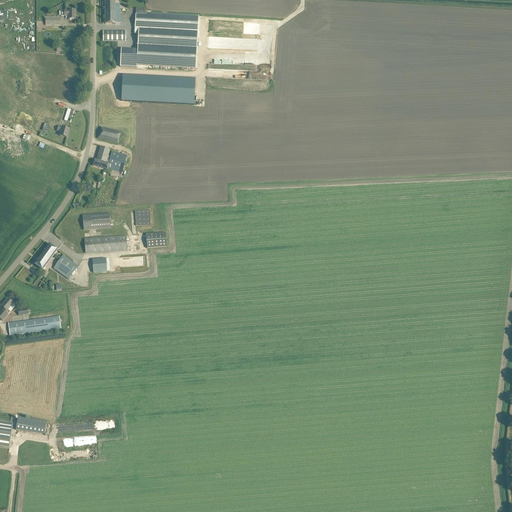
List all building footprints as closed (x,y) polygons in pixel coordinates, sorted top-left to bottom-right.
[(105,0),(105,24),(121,24),(121,8),(115,8),(115,0),(105,0)] [(146,9),(136,9),(135,34),(139,34),(138,43),(197,47),(197,38),(199,16),(145,13),(146,9)] [(70,11),(61,11),(61,16),(69,16),(69,20),(75,20),(75,11),(70,11)] [(45,19),(45,26),(61,25),(61,17),(44,17),(44,19),(45,19)] [(233,32),(249,33),(249,23),(231,22),(231,29),(234,29),(233,32)] [(103,31),(103,42),(126,41),(126,31),(103,31)] [(258,50),(259,38),(209,36),(208,48),(258,50)] [(137,65),(196,68),(197,47),(138,43),(138,50),(137,65)] [(0,76),(56,95),(61,83),(38,75),(44,59),(33,56),(29,70),(0,60),(0,76)] [(48,73),(62,78),(67,63),(53,58),(48,73)] [(123,76),(122,101),(194,105),(195,79),(123,76)] [(0,83),(0,116),(43,131),(46,121),(43,120),(44,116),(54,119),(53,122),(58,124),(64,106),(0,83)] [(68,109),(64,121),(70,123),(74,111),(68,109)] [(69,130),(65,128),(59,127),(58,130),(62,132),(60,136),(67,138),(69,130)] [(98,138),(117,143),(120,132),(101,127),(98,138)] [(168,131),(143,132),(143,141),(168,140),(168,131)] [(141,143),(141,132),(125,132),(125,143),(141,143)] [(100,147),(97,160),(95,160),(93,166),(107,170),(108,169),(111,170),(122,173),(127,156),(112,152),(110,157),(108,156),(110,150),(100,147)] [(198,150),(135,153),(135,164),(198,161),(198,150)] [(151,225),(149,210),(135,212),(136,226),(151,225)] [(83,216),(84,230),(111,228),(110,213),(83,216)] [(146,234),(147,248),(167,247),(166,233),(146,234)] [(127,250),(126,236),(85,239),(86,253),(127,250)] [(57,251),(58,250),(49,244),(35,264),(43,270),(44,268),(57,251)] [(63,255),(53,269),(69,280),(78,267),(63,255)] [(92,260),(93,273),(107,272),(106,258),(92,260)] [(14,304),(12,302),(8,299),(4,303),(5,303),(2,306),(1,306),(6,310),(4,312),(2,310),(0,312),(0,318),(3,321),(8,316),(8,315),(11,312),(9,310),(14,304)] [(61,329),(59,317),(9,323),(10,336),(61,329)] [(35,420),(18,417),(16,430),(33,433),(35,420)] [(13,424),(0,421),(0,445),(10,447),(11,441),(13,424)] [(41,458),(42,457),(42,456),(42,454),(42,452),(42,450),(41,448),(40,446),(38,445),(37,444),(34,443),(32,443),(30,443),(28,443),(27,444),(26,445),(25,446),(24,447),(23,448),(22,450),(22,452),(22,454),(22,456),(23,458),(23,459),(25,461),(26,462),(28,463),(31,464),(33,464),(35,463),(37,462),(39,461),(40,460),(41,458)]
